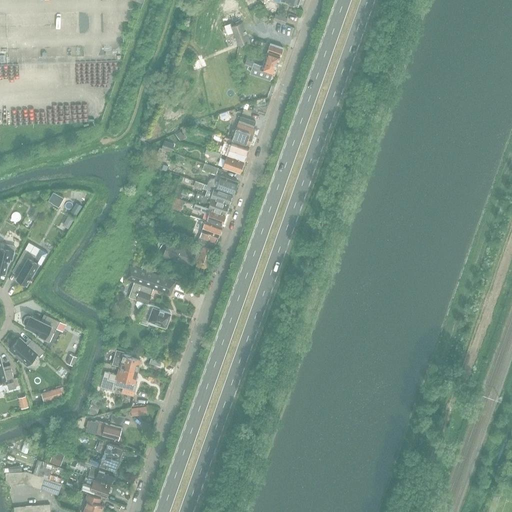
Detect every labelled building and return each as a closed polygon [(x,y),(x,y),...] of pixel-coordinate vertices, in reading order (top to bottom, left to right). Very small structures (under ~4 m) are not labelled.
[(249,11),(255,24),(267,18),(260,5),(249,11)] [(286,18),(275,14),(272,20),(284,24),(286,18)] [(238,45),(250,41),(242,21),(231,25),(238,45)] [(273,74),(282,47),(269,43),(261,67),(254,64),(253,68),(273,74)] [(250,145),(254,134),(255,128),(253,127),(255,121),(240,116),(232,139),(250,145)] [(180,131),(176,134),(180,140),(184,137),(180,131)] [(220,152),(221,153),(244,161),(247,152),(248,147),(231,141),(232,139),(224,136),(223,141),(224,141),(220,152)] [(161,147),(170,150),(173,143),(163,139),(161,147)] [(221,153),(220,152),(206,147),(205,152),(220,157),(220,155),(225,157),(222,166),(240,172),(241,170),(242,169),(243,167),(242,166),(244,161),(221,153)] [(216,174),(216,172),(218,167),(204,162),(202,169),(216,174)] [(208,180),(207,184),(233,193),(237,180),(216,172),(216,174),(214,177),(211,178),(208,180)] [(195,180),(194,184),(201,187),(204,187),(207,188),(205,195),(229,203),(233,193),(207,184),(195,180)] [(63,198),(52,191),(46,201),(58,207),(63,198)] [(196,192),(195,196),(211,202),(209,207),(226,213),(229,203),(205,195),(196,192)] [(181,210),(182,205),(178,204),(180,199),(175,197),(171,207),(181,210)] [(81,205),(76,202),(70,212),(75,215),(81,205)] [(195,203),(193,207),(209,213),(207,218),(222,224),(226,213),(209,207),(195,203)] [(68,215),(62,225),(67,228),(73,218),(68,215)] [(203,244),(213,248),(215,242),(216,242),(221,226),(206,220),(205,220),(200,236),(199,235),(197,242),(203,244)] [(162,254),(166,243),(140,233),(136,245),(162,254)] [(187,264),(193,247),(168,238),(162,255),(187,264)] [(5,242),(0,241),(0,271),(5,272),(8,259),(10,260),(10,258),(12,259),(14,250),(4,247),(5,242)] [(24,264),(16,277),(18,278),(17,280),(24,285),(25,282),(27,283),(30,277),(32,278),(33,277),(31,276),(39,263),(41,264),(48,252),(29,241),(17,261),(24,264)] [(214,248),(213,248),(203,244),(200,253),(195,251),(193,257),(198,259),(194,269),(205,273),(214,248)] [(171,294),(175,281),(130,265),(126,278),(134,281),(129,296),(137,299),(136,303),(139,308),(142,310),(139,321),(148,324),(149,321),(165,327),(170,312),(159,308),(160,307),(148,303),(153,288),(171,294)] [(54,332),(60,321),(47,314),(44,321),(30,315),(30,316),(29,316),(28,316),(27,316),(26,316),(25,316),(25,317),(24,317),(24,318),(24,319),(23,319),(23,320),(23,321),(23,322),(24,322),(24,323),(25,323),(25,324),(26,324),(25,325),(37,331),(36,333),(37,333),(37,335),(45,339),(49,330),(54,332)] [(27,344),(20,337),(9,349),(27,365),(37,354),(39,356),(45,350),(32,339),(27,344)] [(113,364),(120,366),(138,371),(141,359),(131,357),(132,355),(124,353),(125,351),(117,349),(113,364)] [(75,356),(69,353),(65,363),(71,366),(75,356)] [(16,387),(11,367),(4,369),(0,355),(0,354),(0,379),(1,379),(2,384),(7,383),(9,389),(16,387)] [(135,382),(138,371),(120,366),(118,374),(105,370),(100,387),(114,390),(115,385),(135,391),(137,383),(135,382)] [(61,387),(41,393),(43,401),(63,395),(61,387)] [(25,396),(17,398),(20,408),(27,406),(25,396)] [(96,416),(101,399),(92,396),(87,413),(96,416)] [(146,406),(131,408),(132,415),(147,414),(146,406)] [(119,439),(122,427),(91,419),(89,427),(87,426),(86,430),(119,439)] [(97,450),(104,453),(120,459),(124,447),(108,442),(107,443),(101,441),(100,441),(97,449),(97,450)] [(64,455),(53,451),(49,461),(60,465),(64,455)] [(101,461),(91,458),(89,462),(100,466),(101,464),(116,469),(118,465),(120,464),(121,461),(120,459),(104,453),(101,461)] [(82,460),(80,464),(91,468),(88,476),(93,478),(111,484),(112,483),(114,482),(114,480),(113,478),(115,473),(100,468),(100,466),(89,462),(82,460)] [(42,461),(37,475),(38,475),(44,477),(48,479),(53,465),(42,461)] [(17,483),(23,483),(25,472),(16,472),(17,483)] [(28,485),(33,473),(28,472),(25,472),(23,483),(28,485)] [(38,475),(37,475),(33,473),(28,485),(34,487),(38,475)] [(40,489),(44,477),(38,475),(34,487),(40,489)] [(50,479),(48,479),(44,477),(40,489),(46,491),(50,479)] [(111,484),(93,478),(91,485),(83,482),(81,488),(107,497),(109,491),(111,492),(113,486),(111,486),(111,484)] [(51,493),(55,481),(50,479),(46,491),(51,493)] [(55,481),(51,493),(57,495),(61,483),(55,481)] [(101,511),(104,505),(99,503),(101,497),(87,493),(85,499),(88,499),(83,511),(101,511)]
